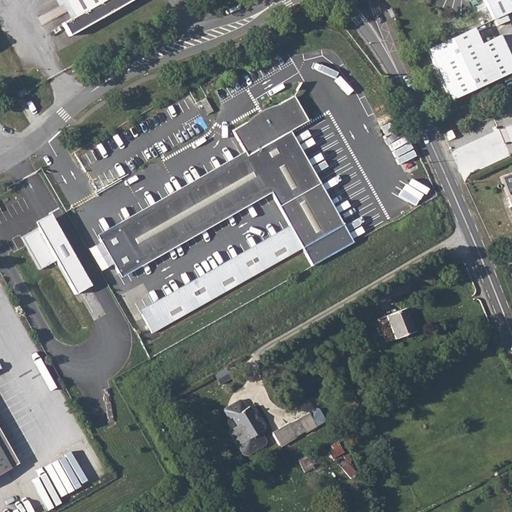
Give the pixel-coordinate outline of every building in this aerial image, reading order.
[(62,0),(58,0),(54,3),(56,7),(60,5),(69,19),(73,17),(62,0)] [(62,0),(73,17),(69,19),(61,24),(69,37),(134,0),(62,0)] [(511,0),(483,0),(493,21),(511,11),(511,0)] [(478,26),(430,46),(452,99),(511,73),(511,57),(501,35),(485,43),(478,26)] [(243,150),(304,115),(292,94),(277,103),(263,111),(264,114),(259,117),(258,114),(254,116),(246,121),(231,131),(242,150),(243,150)] [(249,118),(246,121),(254,116),(258,114),(263,111),(277,103),(266,107),(262,109),(256,112),(251,116),(249,118)] [(268,188),(270,192),(291,229),(149,312),(160,330),(339,226),(315,185),(285,133),(288,131),(307,120),(304,115),(243,150),(242,150),(245,156),(119,230),(139,264),(268,188)] [(318,183),(288,131),(285,133),(315,185),(318,183)] [(245,156),(242,150),(112,228),(137,271),(233,214),(270,192),(268,188),(139,264),(119,230),(245,156)] [(93,285),(53,211),(36,219),(40,227),(23,236),(40,270),(58,260),(78,295),(93,285)] [(406,308),(377,319),(386,342),(407,334),(414,332),(406,308)] [(267,444),(262,435),(264,433),(251,410),(247,412),(243,405),(241,404),(239,404),(227,412),(226,413),(226,415),(231,422),(234,420),(239,428),(231,433),(231,435),(238,447),(240,448),(239,450),(244,457),(246,459),(249,458),(266,448),(267,446),(267,444)] [(289,426),(273,436),(280,449),(297,439),(297,440),(306,435),(307,436),(317,430),(309,416),(298,422),(290,427),(289,426)] [(0,451),(9,468),(17,463),(0,432),(0,451)] [(340,445),(336,447),(328,452),(332,459),(344,453),(340,445)] [(0,472),(9,468),(0,451),(0,472)] [(307,456),(298,461),(305,472),(313,468),(307,456)] [(242,459),(236,462),(240,468),(246,465),(242,459)] [(348,463),(345,459),(339,464),(349,477),(355,472),(348,463)]
